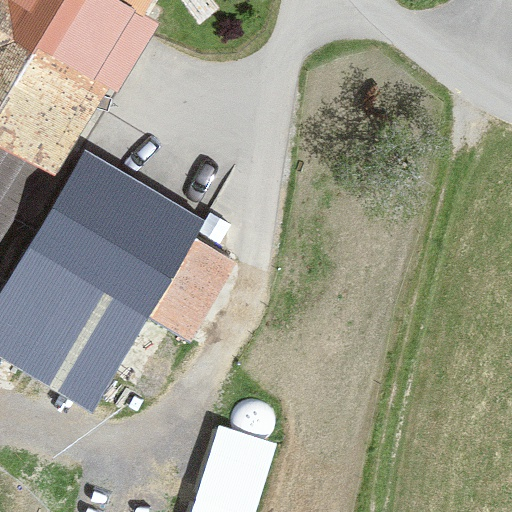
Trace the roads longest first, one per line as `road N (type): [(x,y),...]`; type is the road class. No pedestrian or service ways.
road 1 (track): [(375,511),(475,84)]
road 2 (track): [(0,429),(115,431),(156,420),(222,344),(275,201)]
road 3 (unclassified): [(511,104),(364,0)]
